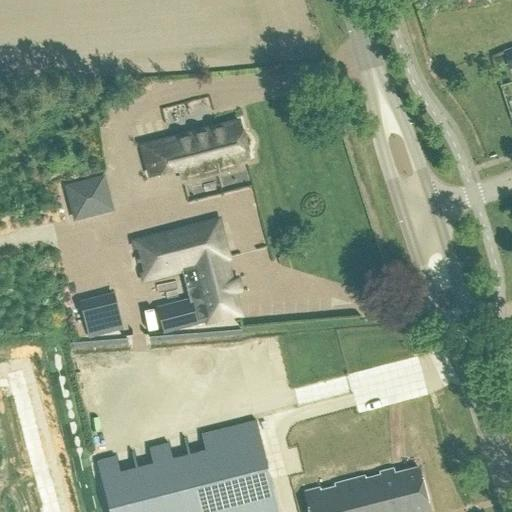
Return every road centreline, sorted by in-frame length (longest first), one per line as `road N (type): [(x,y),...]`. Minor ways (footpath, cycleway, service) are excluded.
road 1 (tertiary): [(402,217),(441,326),(480,398)]
road 2 (tertiary): [(480,398),(431,208)]
road 3 (tertiary): [(362,48),(372,128),(402,217)]
road 4 (tertiary): [(431,208),(362,48)]
